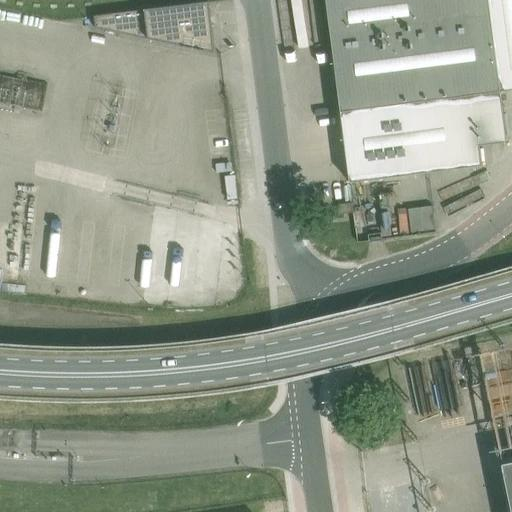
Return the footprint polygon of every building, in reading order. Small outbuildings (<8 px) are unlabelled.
[(500,90),(511,88),(511,0),(327,0),(342,111),(349,182),(481,167),(479,146),(507,143),(500,90)] [(210,2),(95,16),(96,28),(216,53),(210,2)] [(340,214),(354,213),(353,203),(338,204),(340,214)] [(435,229),(432,205),(409,208),(412,232),(435,229)] [(511,462),(503,465),(511,510),(511,462)]
